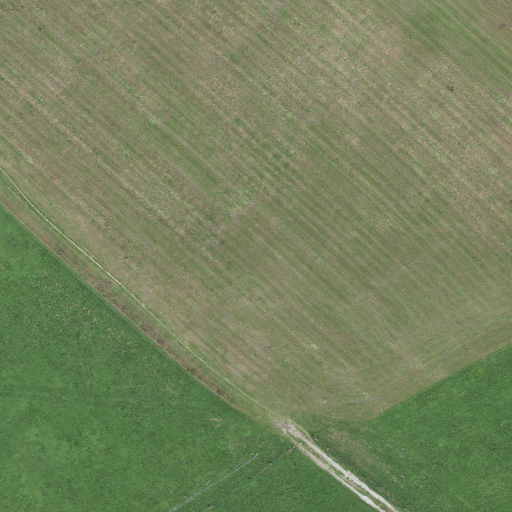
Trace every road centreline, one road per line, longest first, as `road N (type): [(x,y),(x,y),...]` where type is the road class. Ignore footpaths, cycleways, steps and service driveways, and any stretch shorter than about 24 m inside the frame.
road 1 (track): [(0,195),(294,436)]
road 2 (track): [(0,439),(60,440),(152,467),(198,465),(294,436)]
road 3 (track): [(294,436),(388,511)]
